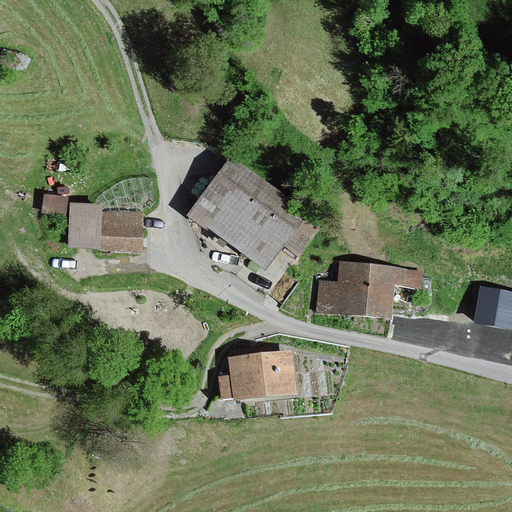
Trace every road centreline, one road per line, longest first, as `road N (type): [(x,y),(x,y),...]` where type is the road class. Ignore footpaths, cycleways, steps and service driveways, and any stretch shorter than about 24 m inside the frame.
road 1 (unclassified): [(511,372),(278,320),(222,292),(183,256),(158,145)]
road 2 (track): [(0,379),(44,393),(190,409),(203,399),(223,342),(278,320)]
road 3 (track): [(158,145),(99,0)]
